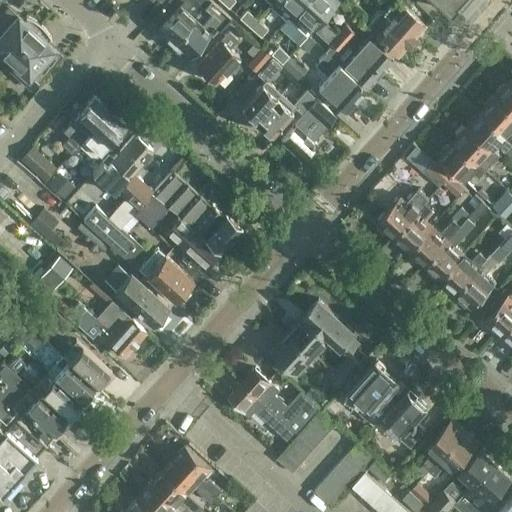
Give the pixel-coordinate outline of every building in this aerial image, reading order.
[(170,39),(173,42),(210,0),(183,0),(184,1),(159,29),(162,32),(162,35),(167,40),(170,39)] [(211,0),(210,0),(173,42),(175,44),(175,47),(181,52),(184,52),(187,55),(214,25),(219,30),(231,17),(211,0)] [(282,0),(294,10),(302,0),(282,0)] [(302,0),(294,10),(310,25),(332,0),(302,0)] [(398,53),(424,24),(397,0),(393,0),(380,15),(386,21),(375,33),(398,53)] [(437,0),(449,11),(457,3),(455,1),(455,0),(437,0)] [(0,12),(0,59),(4,63),(40,23),(26,14),(23,18),(7,4),(0,12)] [(239,17),(250,27),(258,18),(247,8),(239,17)] [(268,28),(258,18),(250,27),(260,36),(268,28)] [(40,23),(4,63),(31,87),(62,53),(46,39),(50,35),(40,23)] [(346,23),(338,32),(381,71),(393,58),(368,36),(363,42),(353,33),(355,31),(346,23)] [(216,81),(239,56),(229,47),(238,38),(228,29),(197,63),(216,81)] [(381,71),(338,32),(330,41),(339,49),(340,48),(350,56),(344,63),(369,85),(381,71)] [(271,53),(282,62),(289,54),(278,45),(271,53)] [(271,56),(261,47),(241,68),(251,77),(271,56)] [(346,110),(367,87),(327,51),(316,64),(327,74),(317,85),(346,110)] [(267,81),(282,64),(272,56),(257,72),(267,81)] [(511,80),(510,79),(496,94),(511,108),(511,80)] [(266,80),(243,105),(257,119),(280,94),(266,80)] [(335,115),(316,98),(306,89),(292,104),(302,113),(292,125),(293,126),(281,139),(302,159),(316,143),(308,135),(321,120),(326,125),(335,115)] [(280,94),(257,119),(272,132),(295,107),(280,94)] [(511,108),(496,94),(482,109),(511,136),(511,108)] [(69,135),(62,143),(71,152),(79,143),(110,110),(94,95),(84,106),(79,102),(69,113),(74,118),(63,130),(69,135)] [(511,138),(511,136),(482,109),(468,125),(493,147),(500,139),(506,144),(511,138)] [(110,110),(79,143),(95,157),(105,146),(109,149),(118,139),(115,135),(125,124),(110,110)] [(493,147),(468,125),(454,140),(485,168),(491,161),(485,155),(493,147)] [(137,205),(152,188),(132,171),(152,148),(135,133),(113,157),(108,153),(101,161),(102,162),(93,172),(109,186),(112,182),(137,205)] [(485,168),(454,140),(440,156),(464,178),(472,169),(479,175),(485,168)] [(44,178),(55,166),(32,145),(21,157),(44,178)] [(445,181),(451,174),(443,167),(437,173),(444,179),(444,180),(445,181)] [(59,170),(48,183),(65,197),(76,185),(59,170)] [(219,250),(240,227),(225,213),(223,215),(173,170),(153,192),(219,250)] [(459,194),(465,187),(451,174),(445,181),(459,194)] [(511,192),(504,185),(490,201),(504,213),(511,204),(511,192)] [(379,222),(394,236),(426,202),(430,197),(423,190),(410,204),(402,196),(379,222)] [(150,226),(168,207),(151,192),(134,212),(150,226)] [(480,214),(487,206),(488,205),(483,200),(475,209),(480,214)] [(426,202),(394,236),(410,250),(433,225),(424,217),(433,208),(426,202)] [(51,235),(64,218),(45,204),(32,221),(51,235)] [(139,245),(119,227),(94,205),(82,218),(126,259),(139,245)] [(205,266),(218,251),(177,215),(164,230),(205,266)] [(433,225),(410,250),(425,264),(469,216),(468,215),(460,223),(453,217),(440,231),(433,225)] [(469,216),(425,264),(440,278),(464,252),(455,245),(464,235),(476,222),(469,216)] [(108,244),(81,220),(75,228),(90,241),(97,248),(97,247),(102,251),(108,244)] [(511,225),(507,222),(497,234),(503,239),(511,229),(511,225)] [(511,229),(503,239),(491,252),(499,259),(500,260),(510,248),(511,246),(511,229)] [(174,299),(192,279),(164,254),(163,255),(148,241),(140,250),(155,263),(146,274),(174,299)] [(464,252),(440,278),(456,292),(487,257),(480,250),(472,260),(464,252)] [(62,251),(41,273),(54,284),(74,263),(62,251)] [(487,257),(456,292),(471,306),(495,280),(486,273),(499,259),(491,252),(487,257)] [(118,263),(104,278),(116,288),(114,290),(118,294),(127,302),(127,303),(152,326),(169,307),(143,284),(130,272),(129,273),(118,263)] [(511,290),(486,319),(502,333),(511,322),(511,290)] [(319,298),(305,314),(330,336),(348,353),(357,342),(350,336),(355,331),(319,298)] [(125,355),(146,331),(119,307),(103,324),(85,308),(74,321),(92,337),(97,331),(125,355)] [(62,333),(70,324),(53,309),(45,318),(62,333)] [(330,336),(305,314),(289,332),(314,354),(330,336)] [(511,322),(502,333),(511,341),(511,322)] [(36,347),(44,338),(35,330),(27,339),(36,347)] [(314,354),(289,332),(273,350),(297,372),(314,354)] [(74,353),(67,361),(97,387),(111,372),(74,340),(68,347),(74,353)] [(97,387),(67,361),(61,355),(54,363),(61,368),(53,377),(82,404),(97,387)] [(340,386),(360,364),(350,355),(330,377),(340,386)] [(365,412),(376,422),(395,401),(384,391),(397,377),(376,358),(354,383),(374,402),(365,412)] [(55,434),(26,408),(39,393),(2,360),(0,362),(0,428),(3,431),(16,417),(46,444),(55,434)] [(256,367),(242,382),(296,430),(297,431),(314,412),(307,405),(293,411),(273,393),(278,387),(256,367)] [(82,404),(53,377),(47,371),(40,378),(47,384),(39,393),(68,419),(82,404)] [(296,430),(242,382),(229,396),(249,415),(255,409),(287,439),(296,430)] [(395,402),(395,401),(376,422),(380,418),(389,426),(394,420),(406,431),(400,437),(411,446),(426,429),(416,420),(429,406),(408,387),(395,402)] [(68,419),(39,393),(26,408),(55,434),(68,419)] [(334,401),(326,410),(334,417),(342,408),(334,401)] [(325,411),(281,456),(296,470),(340,426),(325,411)] [(3,431),(3,432),(0,435),(0,493),(1,494),(46,444),(16,417),(3,431)] [(429,445),(436,452),(433,455),(431,454),(422,464),(429,470),(465,430),(452,419),(429,445)] [(465,430),(429,470),(435,476),(444,466),(442,464),(446,460),(454,467),(477,441),(465,430)] [(362,444),(308,498),(322,511),(323,511),(377,458),(362,444)] [(186,445),(174,458),(217,497),(223,490),(210,478),(207,481),(204,478),(212,469),(186,445)] [(460,471),(473,482),(474,483),(490,465),(494,469),(500,462),(483,446),(460,471)] [(217,497),(174,458),(163,470),(204,507),(205,506),(190,493),(198,484),(202,488),(199,490),(212,502),(217,497)] [(407,486),(420,472),(410,462),(397,477),(407,486)] [(474,483),(473,482),(465,491),(482,507),(511,474),(511,472),(500,462),(494,469),(490,465),(474,483)] [(199,511),(204,507),(163,470),(152,482),(177,504),(183,498),(198,511),(199,511)] [(511,476),(491,500),(498,507),(511,492),(511,476)] [(435,511),(445,511),(465,491),(452,480),(429,506),(435,511)] [(169,511),(177,504),(152,482),(141,494),(159,511),(169,511)] [(426,503),(432,497),(416,483),(411,489),(426,503)] [(511,511),(511,494),(495,511),(511,511)] [(153,511),(137,497),(123,511),(153,511)] [(220,511),(235,511),(224,502),(217,509),(220,511)]
